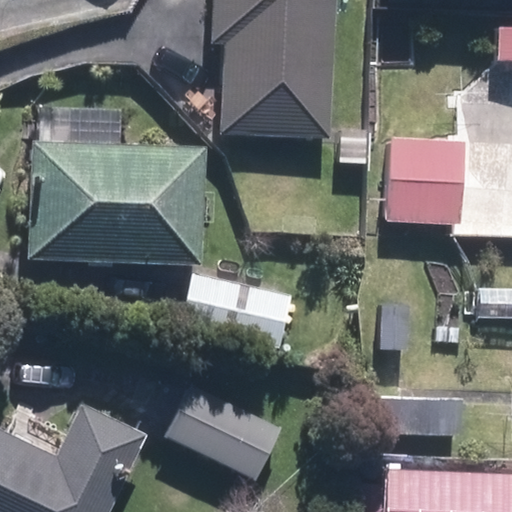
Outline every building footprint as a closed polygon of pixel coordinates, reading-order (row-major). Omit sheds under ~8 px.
[(325,138),(331,0),(226,0),(220,133),(325,138)] [(511,25),(492,25),(491,63),(511,63),(511,25)] [(456,144),(387,141),(384,222),(453,225),(456,144)] [(27,144),(23,258),(194,263),(198,149),(27,144)] [(188,278),(177,321),(274,346),(285,303),(188,278)] [(188,387),(162,438),(248,480),(274,428),(188,387)] [(458,397),(401,394),(398,431),(456,435),(458,397)] [(0,434),(0,511),(101,511),(137,439),(77,410),(54,459),(0,434)] [(507,511),(510,474),(382,468),(379,511),(507,511)]
